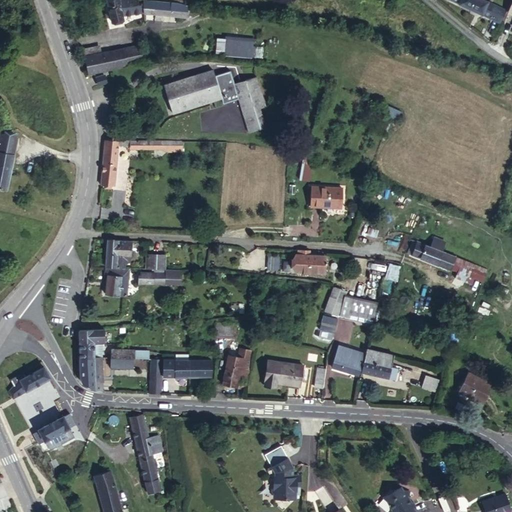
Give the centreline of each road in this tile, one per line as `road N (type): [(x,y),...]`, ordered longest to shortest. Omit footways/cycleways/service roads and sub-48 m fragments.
road 1 (tertiary): [(17,300),(71,381),(99,400),(403,415)]
road 2 (unknown): [(69,223),(143,237),(305,244),(400,261)]
road 3 (tertiary): [(41,0),(78,99),(87,164),(57,249),(17,300)]
road 4 (tertiary): [(403,415),(481,429),(511,455)]
